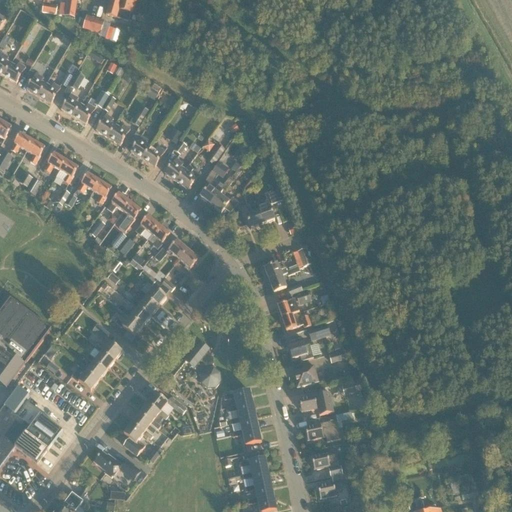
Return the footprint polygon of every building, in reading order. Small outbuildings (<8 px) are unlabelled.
[(50,5),(50,0),(36,0),(44,1),(42,13),(56,16),(58,7),(50,5)] [(66,6),(65,17),(75,19),(78,1),(72,0),(67,0),(66,5),(66,6)] [(122,11),(133,14),(137,0),(110,0),(106,16),(120,20),(122,11)] [(83,30),(100,36),(105,22),(87,16),(83,30)] [(11,40),(5,36),(0,44),(0,48),(4,51),(11,40)] [(64,38),(61,43),(68,47),(71,42),(64,38)] [(0,75),(4,78),(12,65),(7,62),(9,59),(1,55),(0,57),(0,75)] [(12,65),(4,78),(16,86),(26,69),(19,65),(17,68),(12,65)] [(107,73),(113,76),(117,68),(111,65),(107,73)] [(79,88),(85,78),(77,74),(73,81),(69,88),(74,91),(76,87),(79,88)] [(39,99),(47,86),(42,83),(44,79),(36,75),(27,92),(39,99)] [(61,86),(67,89),(73,79),(67,75),(61,86)] [(47,86),(39,99),(51,106),(61,89),(54,85),(52,88),(47,86)] [(110,97),(102,93),(96,103),(94,106),(97,108),(102,110),(110,97)] [(74,119),(82,106),(77,103),(79,100),(71,95),(62,112),(74,119)] [(116,101),(110,98),(102,111),(108,114),(116,101)] [(172,98),(166,103),(172,110),(177,105),(172,98)] [(82,106),(74,119),(86,127),(97,108),(94,106),(96,103),(92,100),(86,109),(82,106)] [(142,108),(132,124),(139,128),(148,112),(142,108)] [(109,140),(116,127),(112,124),(114,121),(106,116),(96,133),(109,140)] [(0,138),(5,141),(12,129),(2,123),(0,126),(0,138)] [(232,136),(239,131),(236,126),(229,130),(232,136)] [(116,127),(109,140),(121,148),(131,131),(123,127),(121,130),(116,127)] [(167,140),(176,146),(183,136),(174,130),(167,140)] [(27,153),(33,143),(21,136),(15,146),(11,152),(16,155),(20,149),(27,153)] [(143,162),(151,149),(147,146),(149,142),(141,138),(131,154),(143,162)] [(236,142),(230,152),(235,156),(242,146),(236,142)] [(39,160),(45,150),(33,143),(27,153),(34,157),(30,163),(35,166),(39,160)] [(187,147),(181,143),(175,152),(181,157),(187,147)] [(225,151),(218,145),(206,161),(214,167),(225,151)] [(151,149),(143,162),(155,169),(165,153),(158,148),(156,152),(151,149)] [(13,159),(4,153),(0,159),(0,171),(4,174),(13,159)] [(60,173),(66,163),(54,155),(48,166),(45,172),(50,175),(53,169),(60,173)] [(177,184),(186,171),(181,168),(183,165),(176,160),(165,176),(177,184)] [(240,162),(237,170),(242,172),(245,164),(240,162)] [(73,180),(79,170),(66,163),(60,173),(57,179),(69,186),(72,180),(73,180)] [(212,173),(218,177),(223,180),(229,170),(219,163),(212,173)] [(200,176),(192,171),(193,171),(189,167),(186,171),(177,184),(188,192),(200,176)] [(33,180),(25,175),(19,184),(28,189),(33,180)] [(94,193),(100,183),(88,176),(82,186),(78,192),(83,195),(87,189),(94,193)] [(26,193),(35,198),(42,185),(33,180),(26,193)] [(229,188),(233,183),(229,180),(225,185),(229,188)] [(255,184),(248,180),(241,190),(247,195),(255,184)] [(106,201),(112,191),(100,183),(94,193),(101,198),(97,204),(102,207),(106,201)] [(225,193),(229,188),(225,185),(221,190),(218,187),(214,192),(209,188),(201,199),(211,207),(223,191),(225,193)] [(254,195),(255,196),(257,195),(260,192),(258,187),(254,185),(248,194),(249,197),(254,195)] [(221,198),(225,193),(223,191),(211,207),(221,215),(225,210),(231,215),(239,204),(233,199),(229,204),(221,198)] [(70,196),(64,192),(56,204),(59,205),(62,207),(63,208),(70,196)] [(278,192),(266,197),(268,202),(258,206),(259,207),(256,208),(263,226),(275,222),(270,207),(282,203),(278,192)] [(65,206),(71,210),(77,200),(71,196),(65,206)] [(123,214),(130,205),(119,196),(112,205),(108,211),(112,215),(117,209),(123,214)] [(258,206),(256,201),(252,203),(249,197),(244,199),(247,208),(249,207),(253,216),(246,218),(251,231),(263,226),(256,208),(259,207),(258,206)] [(135,222),(142,213),(130,205),(123,214),(128,218),(134,222),(135,222)] [(236,235),(240,230),(240,229),(245,228),(242,217),(243,215),(237,210),(228,220),(235,225),(231,231),(236,235)] [(128,218),(119,229),(125,234),(134,222),(128,218)] [(152,237),(159,227),(148,218),(141,227),(136,233),(141,237),(146,231),(152,237)] [(90,235),(95,239),(105,226),(100,222),(90,235)] [(298,226),(288,230),(291,236),(300,233),(298,226)] [(163,246),(170,237),(159,227),(152,237),(158,242),(153,247),(158,251),(163,245),(163,246)] [(114,255),(126,238),(120,234),(108,250),(114,255)] [(117,251),(125,258),(135,245),(127,239),(117,251)] [(180,262),(188,252),(177,243),(169,252),(180,262)] [(168,255),(163,250),(154,260),(160,265),(168,255)] [(293,255),(299,271),(312,266),(306,250),(293,255)] [(190,271),(199,261),(188,252),(180,262),(190,271)] [(143,270),(133,261),(129,265),(140,274),(143,270)] [(115,274),(116,275),(122,266),(116,262),(110,271),(115,274)] [(294,276),(292,271),(287,273),(283,264),(277,266),(265,271),(269,283),(287,275),(288,278),(294,276)] [(310,267),(313,276),(318,274),(314,265),(310,267)] [(139,278),(152,289),(157,283),(144,272),(139,278)] [(175,281),(179,285),(185,278),(181,274),(175,281)] [(112,275),(108,280),(116,287),(120,282),(112,275)] [(283,280),(288,278),(287,275),(269,283),(274,295),(286,290),(283,280)] [(176,289),(166,281),(162,286),(171,294),(176,289)] [(100,289),(106,294),(111,288),(105,283),(100,289)] [(303,293),(300,286),(287,291),(290,299),(303,293)] [(147,299),(159,309),(167,300),(155,290),(148,297),(142,292),(139,296),(145,301),(147,299)] [(297,296),(300,307),(311,304),(308,293),(297,296)] [(138,295),(133,301),(134,302),(140,307),(145,301),(139,296),(138,295)] [(151,319),(159,309),(147,299),(145,301),(140,307),(134,302),(131,305),(138,310),(139,309),(151,319)] [(0,385),(7,391),(7,390),(31,357),(51,330),(10,300),(0,313),(0,385)] [(282,320),(299,315),(295,302),(278,308),(282,320)] [(133,316),(126,311),(121,306),(118,310),(130,320),(131,319),(143,329),(151,319),(139,309),(138,310),(133,316)] [(299,315),(282,320),(286,333),(304,327),(305,330),(312,328),(308,317),(302,319),(300,314),(299,315)] [(143,329),(131,319),(130,320),(125,326),(118,321),(111,329),(122,338),(127,332),(135,338),(143,329)] [(105,342),(110,336),(98,326),(93,333),(105,342)] [(331,337),(327,326),(308,332),(311,344),(331,337)] [(293,361),(300,358),(302,363),(314,359),(310,346),(305,347),(303,340),(290,344),(292,348),(289,349),(293,361)] [(102,354),(114,364),(122,354),(110,344),(104,352),(97,347),(95,350),(101,355),(102,354)] [(210,351),(201,344),(186,363),(194,370),(201,362),(206,366),(206,371),(205,371),(201,377),(201,378),(201,385),(202,386),(207,390),(208,390),(215,390),(216,389),(221,384),(221,383),(220,376),(220,375),(214,370),(213,370),(213,366),(214,366),(213,358),(212,359),(207,355),(210,351)] [(95,350),(90,356),(96,361),(101,355),(95,350)] [(332,365),(347,361),(345,352),(329,357),(332,365)] [(107,373),(114,364),(102,354),(101,355),(96,361),(90,356),(87,360),(93,365),(94,364),(107,373)] [(51,364),(47,369),(55,376),(59,371),(51,364)] [(99,383),(107,373),(94,364),(93,365),(88,371),(82,366),(79,370),(85,375),(87,373),(99,383)] [(293,373),(298,389),(318,383),(314,367),(293,373)] [(353,367),(347,369),(351,380),(357,378),(353,367)] [(79,370),(71,379),(78,384),(79,383),(85,375),(79,370)] [(91,393),(99,383),(87,373),(85,375),(79,383),(91,393)] [(342,386),(344,396),(362,392),(359,382),(342,386)] [(211,400),(195,390),(195,389),(187,384),(180,394),(204,410),(211,400)] [(19,389),(4,409),(14,416),(29,397),(19,389)] [(250,392),(234,395),(233,396),(234,400),(236,408),(236,410),(253,406),(250,392)] [(334,414),(329,394),(316,397),(316,398),(299,402),(302,414),(304,413),(304,414),(309,413),(309,412),(318,410),(319,415),(320,417),(334,414)] [(169,418),(162,413),(168,405),(156,395),(148,405),(160,415),(159,416),(166,422),(169,418)] [(170,408),(182,417),(187,411),(175,402),(170,408)] [(154,423),(159,416),(160,415),(148,405),(140,415),(152,425),(151,426),(158,432),(161,428),(154,423)] [(256,418),(253,406),(236,410),(237,412),(239,420),(239,422),(256,418)] [(14,416),(4,409),(0,414),(0,469),(15,449),(37,466),(63,432),(40,416),(31,428),(14,416)] [(341,441),(339,430),(343,429),(342,423),(353,421),(352,414),(336,417),(337,422),(320,426),(320,427),(305,430),(308,442),(326,438),(327,444),(341,441)] [(146,432),(151,426),(152,425),(140,415),(132,425),(144,435),(143,436),(150,442),(153,438),(146,432)] [(259,431),(256,418),(239,422),(240,425),(241,432),(242,434),(259,431)] [(138,442),(143,436),(144,435),(132,425),(124,435),(130,440),(124,448),(137,458),(145,448),(138,442)] [(262,444),(259,431),(242,434),(242,437),(245,448),(262,444)] [(153,466),(163,453),(157,448),(147,461),(153,466)] [(336,461),(335,453),(327,455),(327,456),(312,459),(314,472),(330,468),(329,463),(336,461)] [(109,457),(108,458),(103,454),(95,465),(106,474),(105,475),(112,480),(122,467),(109,457)] [(266,460),(249,463),(250,467),(251,475),(252,477),(269,474),(266,460)] [(125,467),(124,469),(132,475),(129,479),(134,482),(141,473),(128,463),(125,467)] [(329,471),(331,478),(343,476),(341,468),(329,471)] [(271,486),(269,474),(252,477),(252,480),(254,487),(254,490),(271,486)] [(343,491),(341,483),(333,484),(333,485),(318,488),(321,501),(336,498),(335,492),(343,491)] [(457,483),(450,485),(452,496),(460,495),(457,483)] [(274,498),(271,486),(254,490),(255,492),(257,499),(257,502),(274,498)] [(111,494),(111,502),(116,502),(125,503),(125,495),(111,494)] [(75,511),(82,504),(72,495),(64,505),(63,504),(57,511),(75,511)] [(276,511),(277,511),(274,498),(257,502),(258,504),(259,511),(276,511)] [(431,511),(426,511),(424,501),(406,505),(407,511),(441,511),(441,510),(431,511)] [(108,503),(106,511),(114,511),(115,505),(108,503)]
